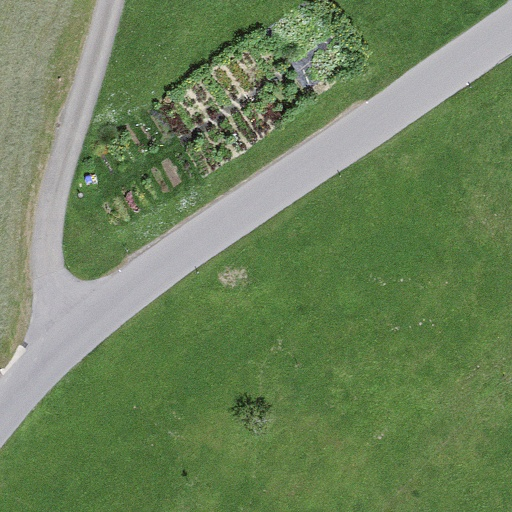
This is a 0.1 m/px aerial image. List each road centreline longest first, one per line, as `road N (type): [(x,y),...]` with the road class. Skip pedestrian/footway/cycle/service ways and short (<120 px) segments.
road 1 (tertiary): [(511,33),(192,245),(47,363),(0,425)]
road 2 (track): [(47,363),(44,235),(105,0)]
